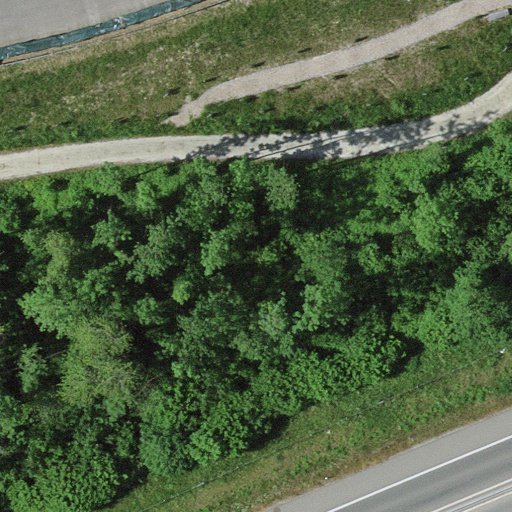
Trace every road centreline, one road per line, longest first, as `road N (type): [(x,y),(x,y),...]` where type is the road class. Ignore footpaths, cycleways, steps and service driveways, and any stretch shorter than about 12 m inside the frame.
road 1 (track): [(0,167),(146,149),(389,138),(464,119),(511,91)]
road 2 (motorway): [(511,458),(381,511)]
